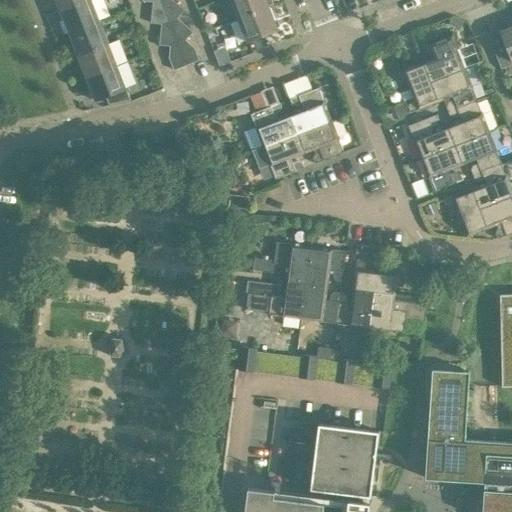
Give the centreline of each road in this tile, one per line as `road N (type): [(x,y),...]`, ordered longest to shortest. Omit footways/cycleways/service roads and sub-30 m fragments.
road 1 (residential): [(0,151),(217,95),(342,43)]
road 2 (residential): [(511,245),(481,251),(423,241),(342,43)]
road 3 (residential): [(457,0),(342,43)]
